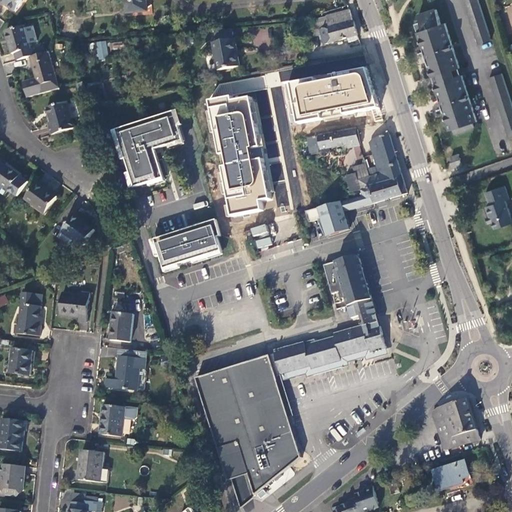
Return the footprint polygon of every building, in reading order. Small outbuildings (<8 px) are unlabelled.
[(21,0),(0,0),(0,4),(12,13),(21,0)] [(122,0),(124,17),(149,15),(147,0),(122,0)] [(491,41),(478,0),(463,0),(478,45),(491,41)] [(441,24),(436,9),(417,14),(419,21),(415,23),(432,75),(459,67),(445,22),(441,24)] [(326,17),(315,20),(323,45),(349,37),(350,41),(357,39),(349,10),(326,16),(326,17)] [(13,54),(14,62),(28,58),(33,56),(30,49),(27,49),(21,27),(3,32),(9,55),(13,54)] [(239,65),(232,37),(210,43),(217,70),(239,65)] [(105,40),(95,42),(97,60),(108,58),(105,40)] [(25,99),(38,95),(57,90),(47,53),(33,56),(28,58),(33,80),(35,86),(22,90),(25,99)] [(300,124),(380,109),(368,69),(291,83),(300,124)] [(461,75),(434,82),(449,129),(456,127),(458,132),(473,127),(472,122),(476,120),(461,75)] [(489,79),(509,139),(511,138),(511,102),(503,75),(489,79)] [(35,86),(33,80),(20,83),(22,90),(35,86)] [(274,192),(255,98),(234,102),(233,95),(210,99),(234,217),(264,211),(262,202),(273,200),(271,192),(274,192)] [(49,136),(72,129),(65,103),(45,109),(48,123),(46,124),(49,136)] [(114,131),(133,189),(162,179),(153,150),(181,141),(172,112),(114,131)] [(347,148),(359,146),(356,129),(344,131),(346,144),(347,148)] [(344,131),(307,137),(310,155),(321,152),(320,149),(327,148),(328,148),(346,144),(344,131)] [(368,142),(378,175),(380,184),(397,180),(402,196),(406,194),(389,134),(387,135),(371,139),(372,140),(368,142)] [(460,159),(449,163),(452,169),(462,165),(460,159)] [(365,164),(353,167),(355,174),(357,181),(370,177),(365,164)] [(18,178),(0,165),(0,186),(7,192),(18,178)] [(355,174),(345,177),(350,193),(359,190),(360,190),(357,181),(355,174)] [(380,184),(378,175),(370,177),(357,181),(360,190),(369,188),(380,184)] [(380,184),(369,188),(373,203),(402,196),(397,180),(380,184)] [(56,198),(36,184),(24,200),(43,215),(56,198)] [(505,187),(486,194),(491,206),(486,208),(489,218),(491,218),(493,223),(495,229),(511,223),(511,222),(505,202),(510,201),(505,187)] [(369,205),(373,203),(369,188),(360,190),(359,190),(350,193),(351,198),(321,207),(305,212),(308,223),(321,219),(325,235),(349,227),(344,212),(364,207),(369,205)] [(93,231),(72,216),(56,238),(66,246),(69,245),(72,241),(81,247),(93,231)] [(163,270),(220,252),(216,238),(219,237),(215,221),(153,240),(163,270)] [(266,223),(251,228),(256,249),(272,244),(266,223)] [(349,227),(325,235),(326,238),(350,230),(349,227)] [(347,307),(371,300),(368,291),(358,256),(322,266),(328,288),(336,285),(339,293),(343,292),(345,299),(347,307)] [(330,295),(339,293),(336,285),(328,288),(330,295)] [(79,296),(59,294),(58,316),(76,318),(76,322),(85,323),(87,294),(79,293),(79,296)] [(4,294),(0,296),(0,306),(8,303),(4,294)] [(39,297),(19,294),(15,327),(14,335),(37,338),(39,327),(35,326),(36,319),(39,297)] [(371,300),(347,307),(350,320),(359,317),(360,319),(375,315),(371,300)] [(132,316),(112,314),(109,341),(129,343),(132,316)] [(303,344),(272,352),(273,355),(279,376),(309,367),(310,370),(340,362),(339,359),(368,351),(369,353),(384,349),(375,315),(360,319),(362,327),(332,335),(333,338),(303,346),(303,344)] [(385,352),(384,349),(369,353),(368,351),(339,359),(340,362),(310,370),(309,367),(279,376),(280,380),(281,382),(305,376),(305,379),(347,366),(347,364),(364,359),(365,362),(386,356),(385,352)] [(31,352),(11,350),(8,374),(29,376),(31,352)] [(279,376),(273,355),(270,356),(268,356),(287,418),(291,417),(283,390),(281,382),(280,380),(279,376)] [(201,378),(194,380),(217,450),(237,444),(247,476),(253,497),(300,459),(287,418),(268,356),(262,358),(201,378)] [(144,360),(117,357),(115,380),(104,380),(103,388),(135,392),(137,370),(143,370),(144,360)] [(438,407),(432,412),(437,427),(444,450),(479,439),(468,399),(438,407)] [(125,409),(103,407),(99,436),(121,438),(125,409)] [(27,423),(1,420),(0,433),(0,449),(21,452),(22,433),(26,433),(27,423)] [(335,428),(330,431),(336,442),(341,439),(335,428)] [(247,476),(237,444),(217,450),(227,482),(247,476)] [(102,454),(81,451),(77,481),(106,484),(108,469),(101,468),(102,454)] [(469,480),(462,461),(432,471),(438,491),(448,488),(449,490),(470,486),(469,484),(471,483),(469,479),(469,480)] [(21,468),(3,466),(2,475),(0,474),(0,484),(1,485),(1,488),(6,496),(15,497),(22,491),(24,475),(20,475),(21,468)] [(334,511),(364,511),(380,507),(373,485),(364,489),(364,492),(355,495),(356,497),(349,500),(350,503),(342,506),(342,509),(335,511),(334,511)] [(71,495),(70,503),(83,504),(84,502),(84,496),(71,495)] [(410,504),(419,502),(418,498),(416,496),(409,498),(410,503),(410,504)] [(95,511),(97,503),(84,502),(83,504),(70,503),(69,511),(66,510),(65,511),(95,511)]
